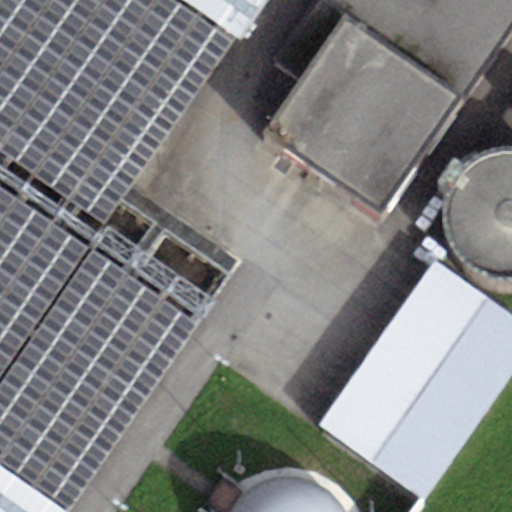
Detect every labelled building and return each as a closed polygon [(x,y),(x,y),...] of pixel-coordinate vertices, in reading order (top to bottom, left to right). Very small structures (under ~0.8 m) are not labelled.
[(0,0),(0,511),(69,511),(234,280),(124,203),(267,0),(0,0)] [(388,210),(511,27),(511,0),(322,0),(280,61),(308,80),(273,132),(388,210)] [(511,149),(508,150),(489,159),(475,174),(465,193),(462,213),(467,235),(478,253),(494,267),(511,273),(511,149)] [(426,500),(511,377),(511,314),(434,260),(319,426),(426,500)] [(316,482),(303,472),(287,467),(270,468),(255,475),(243,486),(235,501),(233,511),(329,511),(330,511),(325,496),(316,482)]
